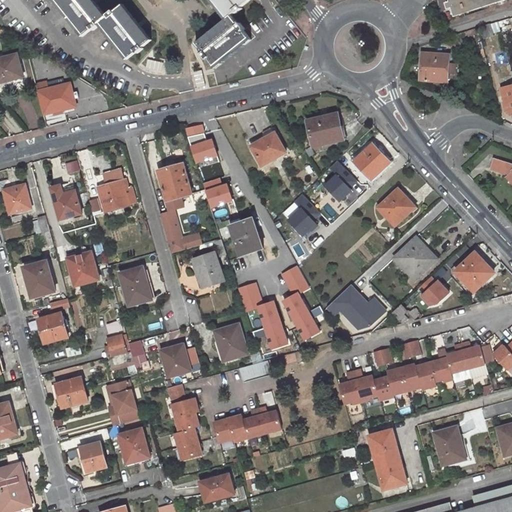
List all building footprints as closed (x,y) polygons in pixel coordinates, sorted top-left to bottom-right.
[(49,0),(77,34),(87,27),(89,28),(95,24),(121,57),(131,50),(132,52),(139,47),(138,45),(147,38),(119,2),(109,9),(108,8),(101,13),(90,0),(49,0)] [(207,0),(222,18),(191,42),(198,50),(197,52),(202,58),(203,57),(211,66),(247,38),(240,29),(241,28),(236,22),(235,22),(227,13),(231,11),(232,12),(239,7),(237,5),(243,0),(207,0)] [(448,0),(449,1),(445,3),(447,9),(451,8),(454,17),(508,0),(448,0)] [(484,40),(495,37),(492,25),(481,28),(484,40)] [(479,29),(459,35),(461,42),(481,36),(479,29)] [(449,55),(425,53),(422,80),(446,82),(449,55)] [(16,55),(0,60),(0,84),(22,78),(16,55)] [(71,80),(47,86),(54,109),(76,104),(71,80)] [(511,86),(503,89),(509,114),(511,112),(511,86)] [(337,109),(307,117),(313,144),(341,137),(338,123),(340,122),(337,109)] [(347,135),(344,121),(340,122),(338,123),(341,137),(347,135)] [(272,128),(249,141),(261,163),(284,150),(272,128)] [(373,139),(355,156),(373,175),(391,158),(373,139)] [(221,190),(203,141),(190,145),(207,194),(221,190)] [(511,165),(511,164),(496,157),(492,166),(505,172),(511,165)] [(183,163),(158,170),(166,200),(191,193),(183,163)] [(99,187),(106,210),(131,204),(128,194),(124,179),(115,182),(107,184),(99,187)] [(26,181),(4,186),(11,210),(32,205),(26,181)] [(64,182),(54,185),(62,217),(84,211),(76,182),(65,185),(64,182)] [(399,185),(379,204),(396,222),(416,203),(399,185)] [(97,197),(89,199),(93,213),(101,212),(97,197)] [(49,227),(45,212),(36,214),(40,230),(44,229),(49,227)] [(252,215),(230,223),(240,252),(262,245),(252,215)] [(162,223),(170,249),(183,245),(175,219),(162,223)] [(44,229),(47,241),(52,240),(49,227),(44,229)] [(416,234),(393,254),(414,276),(436,256),(416,234)] [(214,239),(219,253),(226,251),(221,237),(214,239)] [(475,248),(455,267),(473,287),(494,269),(475,248)] [(77,251),(66,253),(74,282),(98,276),(91,250),(77,254),(77,251)] [(194,257),(203,287),(225,279),(215,250),(194,257)] [(47,258),(25,264),(33,294),(55,288),(47,258)] [(120,271),(128,303),(151,297),(142,265),(128,269),(120,271)] [(434,275),(417,292),(435,310),(452,294),(434,275)] [(375,296),(369,301),(352,284),(327,309),(336,318),(341,313),(363,335),(388,310),(375,296)] [(505,300),(511,297),(511,291),(503,293),(505,300)] [(395,308),(405,319),(414,317),(401,302),(395,308)] [(63,307),(38,313),(45,339),(69,333),(63,307)] [(311,309),(263,322),(272,356),(321,343),(311,309)] [(120,321),(107,326),(110,335),(123,331),(120,321)] [(239,322),(216,330),(226,359),(248,352),(239,322)] [(112,353),(127,349),(123,332),(108,336),(110,343),(106,344),(108,354),(112,353)] [(465,338),(472,363),(474,372),(491,368),(484,341),(474,343),(473,336),(465,338)] [(131,349),(144,346),(142,338),(129,342),(131,348),(131,349)] [(413,340),(416,351),(423,349),(420,338),(413,340)] [(450,349),(455,368),(472,363),(465,338),(458,340),(460,347),(450,349)] [(405,342),(408,353),(416,351),(413,340),(405,342)] [(511,366),(511,341),(509,344),(507,341),(496,351),(511,367),(511,366)] [(183,343),(161,349),(169,376),(190,370),(183,343)] [(434,356),(439,376),(448,374),(449,377),(457,374),(455,368),(450,349),(449,344),(440,346),(442,354),(434,356)] [(385,347),(388,359),(395,357),(392,346),(385,347)] [(388,359),(385,347),(379,349),(382,361),(388,359)] [(110,362),(133,356),(131,349),(131,348),(127,349),(112,353),(108,354),(110,362)] [(439,376),(434,356),(419,360),(424,381),(425,383),(440,379),(439,376)] [(242,381),(271,373),(267,358),(238,366),(242,381)] [(404,362),(410,385),(424,381),(419,360),(418,358),(404,362)] [(391,370),(396,389),(408,386),(410,385),(404,362),(390,365),(391,370)] [(356,365),(364,397),(372,395),(371,391),(381,389),(376,374),(375,369),(366,372),(364,363),(356,365)] [(341,379),(346,398),(355,396),(356,399),(364,397),(356,365),(348,368),(350,376),(341,379)] [(491,368),(474,372),(476,381),(493,377),(491,368)] [(376,374),(381,389),(382,394),(397,391),(396,389),(391,370),(376,374)] [(64,403),(89,396),(83,372),(58,379),(61,393),(64,403)] [(139,415),(128,377),(111,381),(114,391),(112,392),(114,402),(108,403),(113,422),(139,415)] [(61,393),(58,379),(52,381),(56,395),(61,393)] [(167,398),(185,394),(182,381),(164,386),(167,398)] [(185,394),(167,398),(171,414),(192,409),(195,408),(191,392),(185,394)] [(0,434),(18,430),(10,398),(0,401),(0,400),(0,434)] [(257,404),(264,430),(281,425),(276,407),(266,410),(264,402),(257,404)] [(242,416),(247,434),(264,430),(257,404),(249,406),(251,414),(242,416)] [(175,429),(192,424),(196,423),(192,409),(171,414),(175,429)] [(247,434),(242,416),(240,411),(226,415),(232,435),(233,438),(247,434)] [(232,435),(226,415),(212,419),(218,439),(232,435)] [(511,423),(496,428),(503,455),(511,452),(511,423)] [(176,444),(196,438),(192,424),(175,429),(172,429),(176,444)] [(455,424),(431,431),(440,464),(464,457),(455,424)] [(149,455),(141,425),(118,430),(124,454),(132,452),(134,458),(149,455)] [(393,427),(370,433),(383,487),(407,481),(393,427)] [(180,458),(200,452),(196,438),(176,444),(180,458)] [(102,439),(83,444),(89,468),(109,463),(102,439)] [(8,451),(11,463),(21,460),(18,448),(8,451)] [(126,460),(134,458),(132,452),(124,454),(126,460)] [(11,463),(0,465),(0,504),(1,509),(22,503),(32,500),(21,460),(11,463)] [(159,480),(166,478),(162,464),(148,467),(152,482),(159,480)] [(230,472),(201,480),(206,500),(235,492),(230,472)] [(160,486),(172,482),(171,477),(166,478),(159,480),(160,486)] [(446,501),(404,511),(511,511),(511,482),(469,494),(471,506),(449,511),(446,501)] [(24,511),(35,511),(32,500),(22,503),(24,511)] [(159,506),(160,511),(176,511),(174,502),(159,506)]
